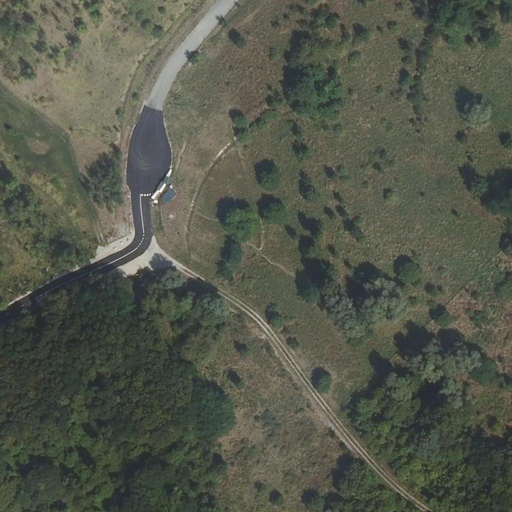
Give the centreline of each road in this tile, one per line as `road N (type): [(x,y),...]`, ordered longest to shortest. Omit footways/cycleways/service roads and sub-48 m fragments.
road 1 (track): [(0,323),(67,280),(145,266),(150,248),(258,322),(387,477),(430,511)]
road 2 (track): [(0,84),(17,106),(70,137),(115,277),(186,363),(213,381),(230,410),(231,511)]
